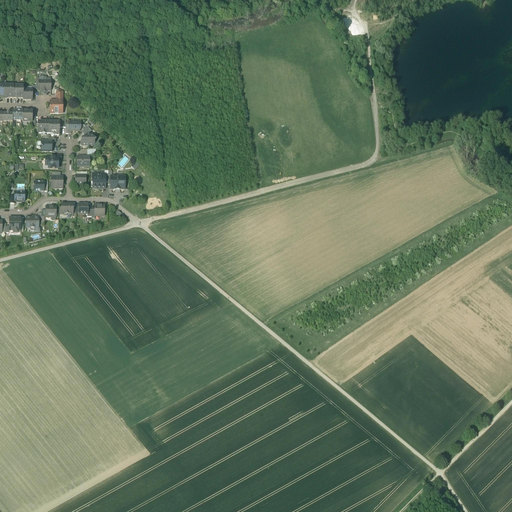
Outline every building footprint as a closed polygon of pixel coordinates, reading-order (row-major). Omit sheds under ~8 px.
[(50,82),(39,82),(39,91),(43,91),(44,93),(46,91),(50,91),(50,82)] [(14,86),(7,86),(7,87),(4,87),(4,86),(3,98),(3,99),(6,99),(6,98),(13,98),(13,87),(14,86)] [(14,86),(13,87),(13,98),(23,99),(23,91),(23,88),(18,88),(18,87),(14,86)] [(57,102),(50,102),(50,114),(62,114),(62,92),(58,90),(55,95),(58,96),(57,98),(57,102)] [(23,91),(23,99),(23,101),(32,101),(32,96),(32,91),(31,91),(23,91)] [(23,111),(12,111),(12,114),(12,118),(13,118),(12,121),(22,121),(23,111)] [(32,111),(23,111),(22,121),(22,123),(31,123),(32,123),(32,113),(32,111)] [(12,114),(9,114),(9,113),(6,113),(6,114),(2,114),(2,122),(12,123),(12,121),(13,118),(12,118),(12,114)] [(49,122),(39,122),(39,133),(41,133),(41,135),(45,135),(45,134),(49,134),(49,122)] [(59,122),(49,122),(49,134),(53,134),(53,135),(59,135),(59,128),(59,122)] [(78,123),(69,123),(69,125),(69,131),(71,131),(74,131),(74,132),(78,133),(80,130),(80,126),(78,123)] [(91,131),(86,126),(82,132),(86,136),(88,134),(89,134),(91,131)] [(88,134),(86,136),(82,140),(82,143),(81,144),(80,145),(82,147),(93,147),(93,143),(95,141),(89,134),(88,134)] [(48,142),(41,142),(41,152),(52,152),(52,149),(53,149),(53,145),(52,145),(52,143),(52,142),(48,142)] [(89,157),(77,157),(77,167),(89,168),(89,157)] [(53,158),(46,158),(46,166),(49,166),(49,169),(58,169),(58,161),(58,158),(53,158)] [(79,175),(75,175),(75,186),(86,186),(86,176),(79,175)] [(105,175),(98,175),(98,176),(92,176),(92,183),(93,183),(93,189),(97,189),(105,189),(105,183),(105,175)] [(63,177),(51,177),(51,183),(53,183),(53,189),(62,189),(63,177)] [(111,177),(111,186),(111,189),(124,190),(124,178),(123,178),(122,177),(120,177),(119,178),(111,177)] [(44,182),(33,182),(33,192),(44,192),(44,183),(44,182)] [(24,193),(15,193),(15,197),(14,202),(22,202),(24,202),(24,193)] [(72,205),(61,205),(61,215),(72,215),(72,210),(72,205)] [(87,205),(78,205),(78,215),(79,215),(79,214),(83,214),(83,215),(87,215),(87,210),(87,205)] [(100,205),(95,205),(94,210),(94,216),(95,216),(100,216),(100,215),(103,216),(104,216),(104,215),(105,214),(105,212),(104,211),(104,206),(100,206),(100,205)] [(55,207),(46,207),(46,211),(46,218),(52,218),(52,217),(55,217),(55,218),(55,207)] [(34,219),(26,219),(26,229),(30,229),(30,232),(34,232),(34,229),(38,229),(38,223),(38,217),(34,217),(34,219)] [(20,219),(9,218),(9,227),(9,232),(13,232),(13,233),(14,234),(17,234),(18,233),(18,232),(20,232),(20,219)]
